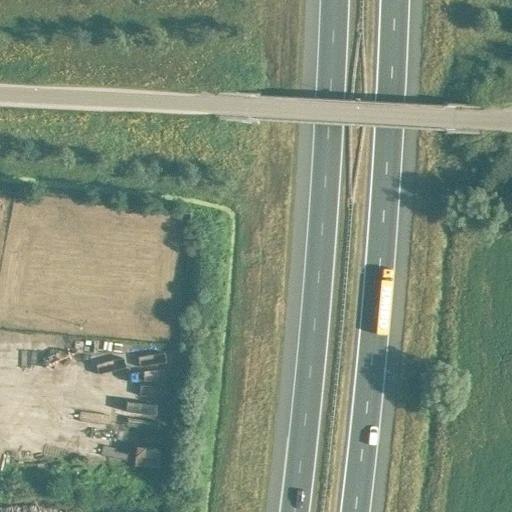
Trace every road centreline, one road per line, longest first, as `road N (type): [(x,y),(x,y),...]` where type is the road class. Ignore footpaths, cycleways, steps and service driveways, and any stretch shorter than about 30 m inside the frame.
road 1 (motorway): [(329,0),(289,511)]
road 2 (motorway): [(358,511),(396,0)]
road 3 (unclassified): [(0,93),(257,106)]
road 4 (unclassified): [(511,119),(257,106)]
